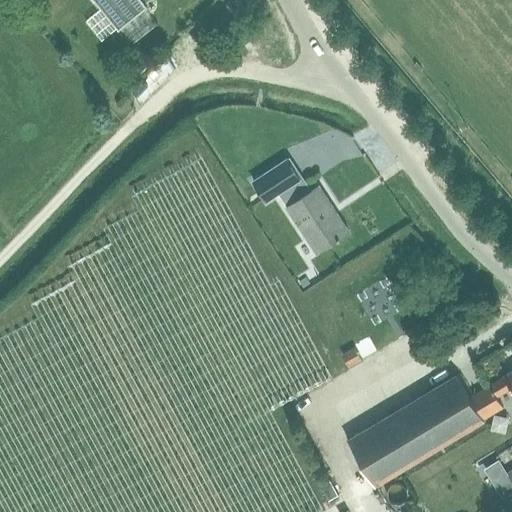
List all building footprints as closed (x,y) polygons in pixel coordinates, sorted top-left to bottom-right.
[(142,0),(95,0),(119,29),(147,6),(142,0)] [(288,158),(254,180),(267,200),(301,178),(288,158)] [(319,185),(287,206),(310,240),(313,238),(320,249),(349,230),(338,213),(334,207),(319,185)] [(363,359),(356,347),(343,354),(351,367),(363,359)] [(505,376),(489,385),(470,397),(457,375),(349,440),(375,484),(483,419),(483,418),(503,406),(497,397),(511,387),(511,369),(504,375),(505,376)] [(329,497),(338,492),(331,478),(321,483),(329,497)]
